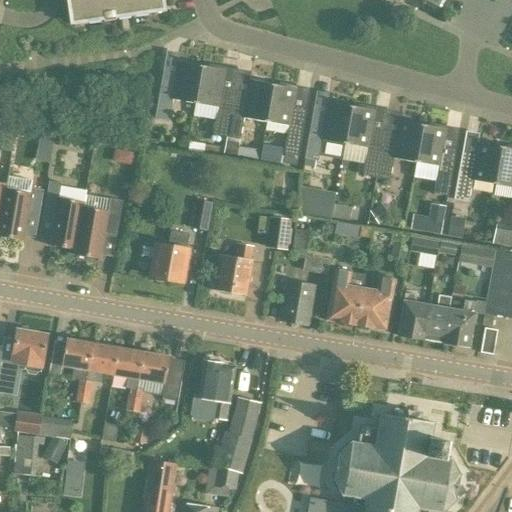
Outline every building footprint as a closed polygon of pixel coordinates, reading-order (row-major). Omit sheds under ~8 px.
[(67,0),(70,18),(83,16),(84,21),(102,18),(102,13),(113,12),(114,17),(120,16),(126,15),(149,12),(148,6),(161,4),(160,0),(67,0)] [(421,0),(440,8),(443,0),(421,0)] [(172,100),(195,104),(201,66),(177,62),(175,74),(163,72),(154,119),(168,122),(172,100)] [(201,66),(195,104),(217,108),(212,135),(226,138),(234,90),(222,88),(225,68),(208,65),(208,67),(201,66)] [(243,118),(266,122),(272,85),(248,81),(246,93),(234,90),(226,138),(239,140),(243,118)] [(272,85),(266,122),(288,126),(283,154),(285,154),(297,156),(305,111),(292,108),(296,86),(279,83),(279,86),(272,85)] [(341,161),(344,144),(351,107),(327,102),(325,114),(312,112),(304,159),(318,162),(319,157),(341,161)] [(351,107),(344,144),(366,148),(362,175),(375,178),(383,131),(371,128),(375,108),(358,105),(357,108),(351,107)] [(393,159),(415,162),(422,125),(398,121),(396,133),(383,131),(375,178),(389,180),(393,159)] [(422,125),(415,162),(437,166),(433,194),(447,196),(455,149),(442,147),(446,127),(429,124),(428,126),(422,125)] [(0,146),(12,149),(15,132),(0,129),(0,146)] [(471,180),(493,184),(500,147),(476,143),(474,155),(461,152),(453,200),(467,202),(471,180)] [(217,159),(219,148),(203,145),(201,157),(217,159)] [(500,147),(493,184),(511,187),(511,210),(511,216),(511,146),(507,145),(507,148),(500,147)] [(295,167),(297,156),(285,154),(283,165),(295,167)] [(74,255),(75,255),(84,202),(59,198),(61,183),(49,181),(42,219),(54,222),(50,246),(75,250),(74,255)] [(7,184),(6,184),(0,217),(0,236),(22,241),(26,217),(38,219),(43,190),(31,188),(30,193),(6,189),(7,184)] [(305,206),(336,207),(337,189),(306,188),(305,206)] [(84,202),(75,255),(100,259),(107,217),(119,219),(122,201),(110,199),(108,211),(84,207),(84,202)] [(207,232),(213,204),(195,200),(190,228),(207,232)] [(414,214),(414,223),(445,226),(446,204),(431,203),(430,215),(414,214)] [(266,247),(285,250),(289,221),(269,218),(266,247)] [(359,236),(360,227),(340,224),(338,232),(359,236)] [(511,247),(511,227),(495,225),(492,244),(511,247)] [(189,251),(185,250),(188,234),(170,231),(167,247),(154,245),(149,278),(153,279),(156,282),(161,283),(164,281),(183,284),(189,251)] [(405,260),(408,241),(393,238),(390,257),(405,260)] [(437,258),(437,256),(439,244),(411,239),(408,253),(437,258)] [(452,245),(439,244),(437,256),(454,259),(456,247),(451,246),(452,245)] [(251,263),(250,262),(253,248),(237,245),(234,260),(219,257),(214,289),(217,290),(220,293),(228,295),(232,292),(246,295),(251,263)] [(460,247),(457,263),(490,268),(493,252),(460,247)] [(484,314),(493,315),(511,318),(511,255),(495,252),(484,314)] [(308,255),(306,265),(328,268),(329,258),(308,255)] [(355,326),(361,289),(348,287),(350,273),(334,271),(325,321),(341,324),(343,327),(350,328),(353,326),(355,326)] [(378,277),(375,291),(361,289),(355,326),(357,326),(359,330),(366,331),(370,329),(385,331),(394,280),(378,277)] [(307,326),(314,288),(285,283),(279,321),(307,326)] [(396,337),(422,342),(428,306),(414,303),(416,293),(405,291),(403,301),(402,301),(396,337)] [(442,345),(443,345),(449,309),(448,309),(450,299),(438,296),(436,307),(428,306),(422,342),(423,340),(442,344),(442,345)] [(449,309),(443,345),(468,349),(474,314),(473,313),(475,303),(464,301),(462,311),(449,309)] [(10,364),(24,367),(24,370),(26,371),(28,375),(34,376),(37,373),(42,373),(44,360),(42,360),(46,336),(16,331),(10,364)] [(87,371),(86,371),(91,344),(65,340),(61,367),(73,369),(71,380),(78,381),(78,380),(85,381),(87,371)] [(101,374),(112,376),(117,349),(91,344),(86,371),(87,371),(85,381),(92,383),(99,384),(101,374)] [(137,389),(138,380),(143,353),(117,349),(112,376),(127,378),(125,388),(137,389)] [(169,358),(143,353),(138,380),(164,385),(162,398),(176,401),(180,379),(165,376),(169,358)] [(227,403),(233,368),(221,366),(217,361),(209,359),(205,363),(204,363),(198,398),(212,401),(209,418),(225,421),(228,403),(227,403)] [(92,383),(85,381),(78,380),(78,381),(76,392),(90,394),(92,383)] [(88,405),(90,394),(76,392),(74,403),(88,405)] [(227,435),(251,441),(260,404),(236,399),(227,435)] [(320,452),(335,403),(325,400),(310,449),(320,452)] [(341,496),(345,497),(353,498),(350,511),(426,511),(427,511),(432,511),(442,511),(454,500),(458,476),(450,460),(444,459),(447,442),(431,439),(433,424),(419,421),(420,414),(407,412),(394,409),(392,417),(379,414),(376,431),(368,429),(368,428),(360,427),(358,435),(359,435),(358,444),(350,442),(336,456),(332,479),(341,496)] [(16,412),(13,431),(38,435),(41,416),(41,415),(16,412)] [(72,421),(41,416),(38,435),(69,439),(72,421)] [(242,469),(251,441),(227,435),(222,434),(213,464),(217,465),(237,471),(242,472),(242,469)] [(16,474),(41,474),(42,435),(17,435),(16,474)] [(0,456),(8,457),(9,448),(0,447),(0,456)] [(68,459),(63,493),(80,496),(86,462),(68,459)] [(168,511),(170,503),(176,466),(151,462),(142,511),(168,511)] [(234,489),(237,471),(217,465),(214,487),(234,489)] [(168,511),(216,511),(217,510),(170,503),(168,511)]
